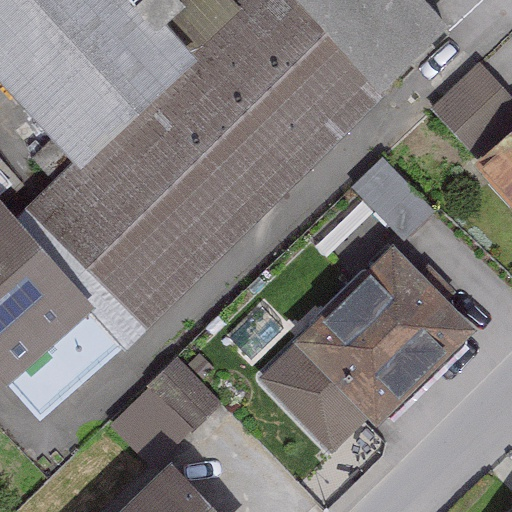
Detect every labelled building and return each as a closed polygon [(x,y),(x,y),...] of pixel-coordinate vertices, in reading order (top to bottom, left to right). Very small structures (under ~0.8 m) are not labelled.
[(146,0),(134,12),(122,0),(0,0),(0,106),(65,174),(22,215),(136,334),(448,37),(412,0),(240,0),(228,12),(216,0),(146,0)] [(511,112),(471,71),(419,122),(511,217),(511,112)] [(353,183),(407,235),(438,204),(384,151),(353,183)] [(110,348),(0,226),(0,389),(4,386),(32,417),(110,348)] [(460,337),(376,261),(260,387),(329,450),(357,420),(372,434),(460,337)] [(211,402),(170,363),(111,425),(151,463),(211,402)] [(195,511),(160,476),(122,511),(195,511)]
